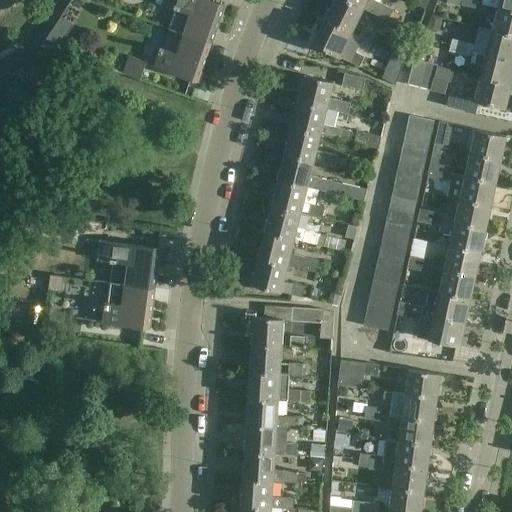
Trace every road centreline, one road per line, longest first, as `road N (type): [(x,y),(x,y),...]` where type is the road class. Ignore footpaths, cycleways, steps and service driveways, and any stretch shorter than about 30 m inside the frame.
road 1 (residential): [(181,511),(188,318),(228,107),(271,0)]
road 2 (unknown): [(504,383),(384,359),(359,348),(350,321),(400,106),(422,99),(511,124)]
road 3 (residential): [(476,511),(511,349)]
